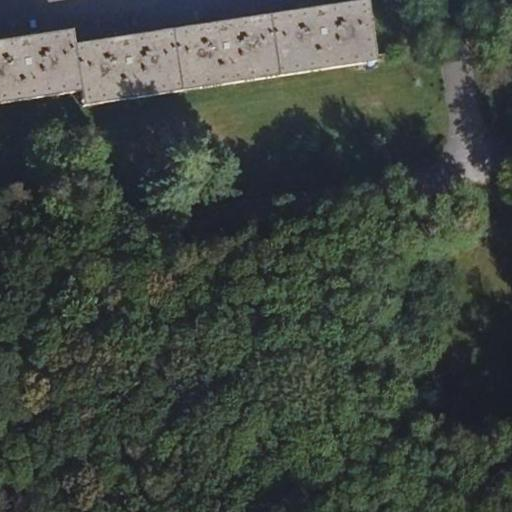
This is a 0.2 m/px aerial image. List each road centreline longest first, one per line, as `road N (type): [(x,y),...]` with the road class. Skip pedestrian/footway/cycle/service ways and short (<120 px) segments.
road 1 (unclassified): [(473,168),(42,250),(0,251)]
road 2 (residential): [(445,0),(473,168)]
road 3 (residential): [(0,20),(130,0)]
